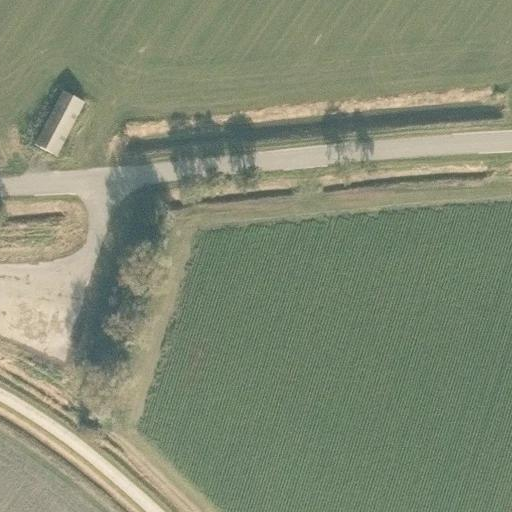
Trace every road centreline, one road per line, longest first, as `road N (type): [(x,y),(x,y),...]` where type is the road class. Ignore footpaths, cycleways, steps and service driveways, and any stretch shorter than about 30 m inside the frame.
road 1 (unclassified): [(511,141),(0,187)]
road 2 (unclassified): [(157,511),(87,451),(0,393)]
